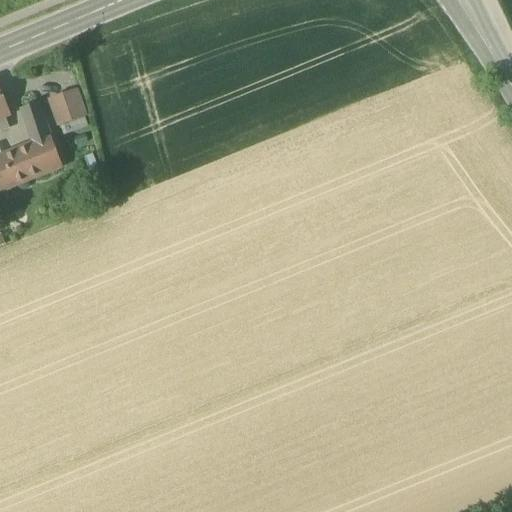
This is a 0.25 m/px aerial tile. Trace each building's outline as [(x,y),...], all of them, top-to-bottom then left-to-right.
[(50,100),(59,127),(84,119),(75,91),(50,100)] [(0,132),(8,130),(3,119),(9,117),(0,95),(0,132)] [(33,147),(34,147),(50,141),(37,105),(20,110),(33,146),(33,147)] [(59,168),(50,141),(34,147),(44,174),(59,168)] [(0,159),(0,189),(1,192),(44,174),(34,147),(33,147),(33,146),(0,159)]
